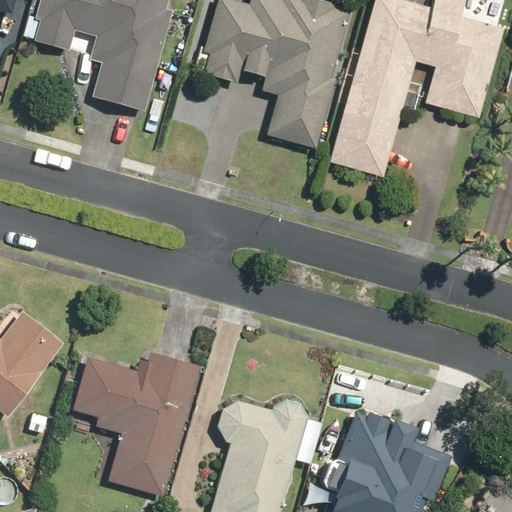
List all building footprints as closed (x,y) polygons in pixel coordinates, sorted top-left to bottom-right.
[(0,0),(0,10),(12,14),(15,0),(0,0)] [(144,114),(169,12),(163,10),(165,0),(36,0),(32,18),(28,16),(21,42),(68,53),(68,48),(89,53),(86,62),(96,65),(87,100),(144,114)] [(242,0),(242,3),(228,0),(213,0),(194,76),(230,85),(232,74),(259,80),(256,93),(273,97),(263,136),(312,148),(348,10),(309,0),(277,0),(277,2),(270,0),(242,0)] [(431,68),(422,105),(476,119),(507,0),(428,0),(426,9),(390,0),(364,0),(349,57),(354,59),(327,162),(384,177),(414,64),(431,68)] [(0,336),(0,410),(8,416),(60,345),(17,313),(0,336)] [(142,374),(82,359),(68,414),(95,421),(92,431),(115,437),(103,482),(161,497),(196,367),(147,354),(142,374)] [(267,412),(247,408),(246,406),(244,405),(241,404),(240,404),(238,404),(236,404),(234,404),(231,404),(230,404),(227,405),(225,406),(224,406),(222,408),(220,408),(219,410),(218,412),(216,414),(215,415),(214,417),(213,419),(213,421),(213,423),(213,425),(212,428),(213,430),(214,431),(214,434),(215,435),(216,437),(217,439),(219,440),(220,442),(222,443),(223,444),(225,446),(208,511),(275,511),(288,462),(308,467),(319,425),(302,421),(302,419),(302,418),(302,416),(302,415),(302,413),(301,412),(301,411),(299,409),(299,408),(298,407),(297,406),(296,405),(295,404),(294,403),(292,403),(291,402),(290,402),(288,401),(287,401),(285,401),(284,401),(282,401),(281,401),(279,401),(278,402),(277,402),(276,402),(275,403),(273,404),(272,405),(271,406),(270,407),(269,408),(268,409),(267,412)] [(49,413),(29,409),(24,433),(44,437),(49,413)] [(328,493),(321,511),(421,511),(425,501),(434,504),(450,455),(410,442),(414,429),(354,410),(338,460),(336,460),(335,460),(333,460),(332,461),(331,461),(330,462),(329,462),(327,463),(327,464),(326,465),(324,465),(324,467),(323,468),(322,469),(321,470),(321,471),(321,473),(320,473),(320,475),(320,476),(320,478),(320,479),(320,480),(320,482),(320,483),(320,484),(321,485),(322,487),(322,488),(323,489),(324,490),(325,491),(326,491),(327,492),(328,493)] [(491,511),(481,503),(472,511),(491,511)]
